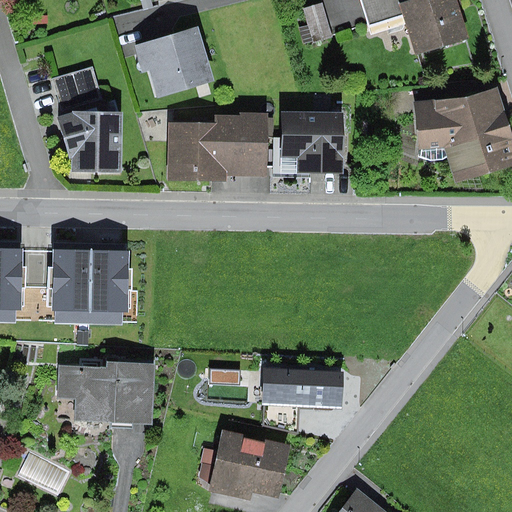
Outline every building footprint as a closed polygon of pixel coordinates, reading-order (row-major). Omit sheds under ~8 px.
[(460,0),(361,0),(372,34),(414,21),(421,45),(470,30),(460,0)] [(308,39),(330,37),(328,4),(305,6),(308,39)] [(195,37),(140,52),(144,69),(152,67),(159,93),(207,79),(195,37)] [(91,67),(55,79),(67,115),(56,119),(69,156),(81,159),(84,171),(124,172),(126,113),(107,113),(91,67)] [(511,93),(510,84),(411,109),(421,147),(422,159),(436,165),(457,159),(463,183),(511,170),(511,93)] [(343,120),(282,120),(283,155),(311,155),(311,170),(343,170),(343,120)] [(221,130),(177,128),(175,175),(221,177),(221,165),(269,168),(271,124),(222,121),(221,130)] [(25,249),(0,249),(0,322),(15,323),(15,312),(25,312),(25,249)] [(133,252),(58,251),(57,324),(122,325),(122,314),(132,314),(133,252)] [(150,370),(63,368),(62,398),(84,399),(83,418),(149,420),(150,370)] [(239,371),(210,369),(209,384),(239,386),(239,371)] [(344,372),(264,369),(262,406),(342,409),(344,372)] [(229,437),(216,484),(255,495),(257,488),(280,494),(291,453),(229,437)] [(65,489),(72,464),(30,453),(23,478),(65,489)] [(380,511),(358,494),(343,511),(380,511)]
